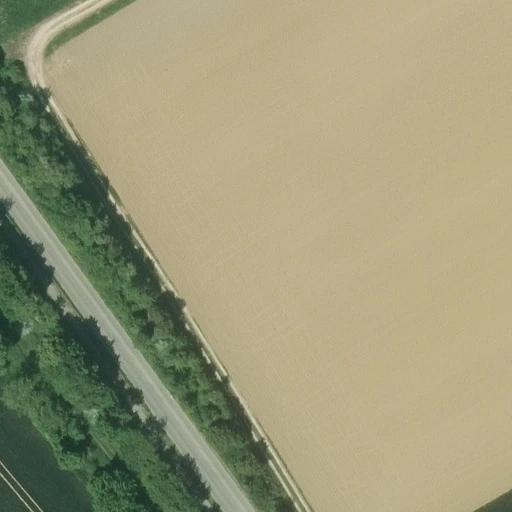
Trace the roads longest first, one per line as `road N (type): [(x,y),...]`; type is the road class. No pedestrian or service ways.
road 1 (unclassified): [(238,511),(0,179)]
road 2 (track): [(0,317),(162,511)]
